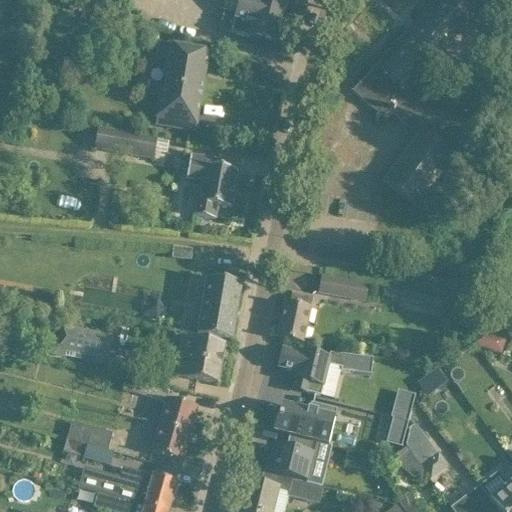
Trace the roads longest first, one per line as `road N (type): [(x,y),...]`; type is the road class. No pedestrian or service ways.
road 1 (residential): [(210,511),(331,0)]
road 2 (track): [(272,254),(0,227)]
